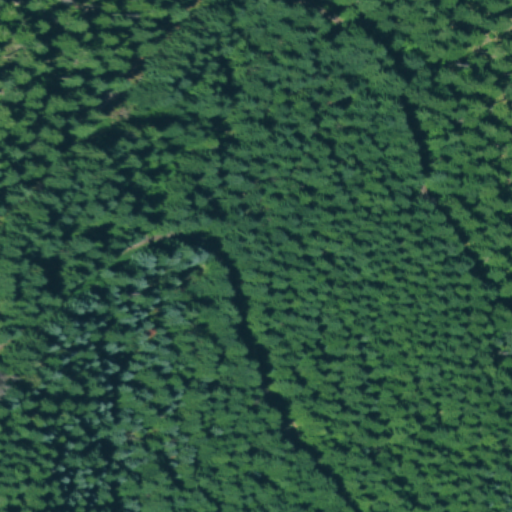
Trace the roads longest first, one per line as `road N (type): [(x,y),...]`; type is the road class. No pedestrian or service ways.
road 1 (track): [(0,185),(188,0),(328,11),(368,53),(453,256),(511,325)]
road 2 (residential): [(330,511),(263,406),(239,343),(226,272),(200,239),(133,241),(81,271),(0,338)]
